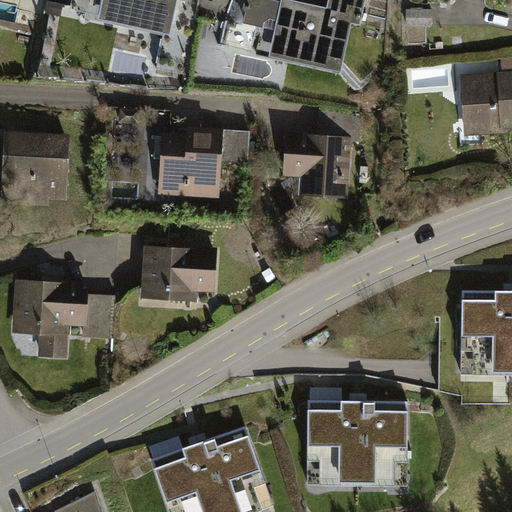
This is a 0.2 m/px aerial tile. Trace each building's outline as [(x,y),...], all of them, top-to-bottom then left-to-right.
[(77,0),(76,9),(167,28),(159,69),(187,75),(196,30),(181,27),(186,1),(178,0),(77,0)] [(334,0),(332,13),(267,0),(248,0),(244,22),(257,25),(251,52),(276,58),(276,53),(337,66),(346,23),(361,26),(366,0),(334,0)] [(433,10),(407,11),(408,26),(433,25),(433,10)] [(511,74),(462,78),(464,106),(476,106),(478,132),(506,131),(506,126),(511,125),(511,74)] [(327,137),(290,135),(287,172),(313,174),(320,180),(319,189),(344,191),(348,138),(359,139),(360,113),(329,109),(327,137)] [(141,111),(121,110),(120,122),(140,124),(141,111)] [(189,138),(174,137),(172,155),(163,160),(162,180),(180,181),(183,191),(217,192),(219,159),(249,161),(250,133),(190,129),(189,138)] [(67,140),(11,137),(9,173),(16,174),(15,199),(47,200),(47,193),(64,194),(67,140)] [(215,252),(147,249),(145,297),(193,299),(193,288),(213,289),(215,252)] [(86,288),(22,285),(20,331),(45,332),(44,354),(65,355),(67,322),(86,323),(85,337),(114,339),(116,297),(86,296),(86,288)] [(511,292),(465,291),(463,373),(511,373),(511,292)] [(308,470),(328,470),(328,484),(388,485),(388,470),(408,471),(408,401),(308,400),(308,470)] [(246,426),(152,459),(170,511),(251,511),(255,511),(250,498),(269,491),(246,426)] [(102,511),(95,491),(54,510),(55,511),(102,511)]
